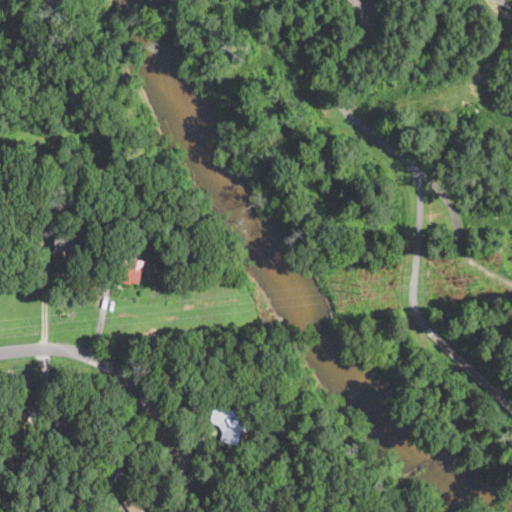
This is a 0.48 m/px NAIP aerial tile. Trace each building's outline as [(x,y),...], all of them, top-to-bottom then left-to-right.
[(39,192),(37,210),(27,209),(29,191),(39,192)] [(73,246),(73,251),(54,250),(54,237),(40,236),(41,219),(64,220),(64,226),(74,227),(73,246)] [(151,228),(147,236),(135,229),(139,221),(151,228)] [(123,235),(119,243),(114,241),(118,233),(123,235)] [(141,265),(137,282),(113,276),(116,260),(141,265)] [(212,403),(208,421),(217,424),(221,431),(218,440),(235,445),(239,429),(246,431),(251,414),(212,403)] [(70,417),(62,434),(42,425),(44,420),(47,422),(52,410),(70,417)] [(137,492),(141,497),(151,507),(144,511),(128,511),(130,511),(123,502),(137,492)] [(83,505),(83,508),(73,507),(73,497),(74,493),(83,493),(83,505)]
